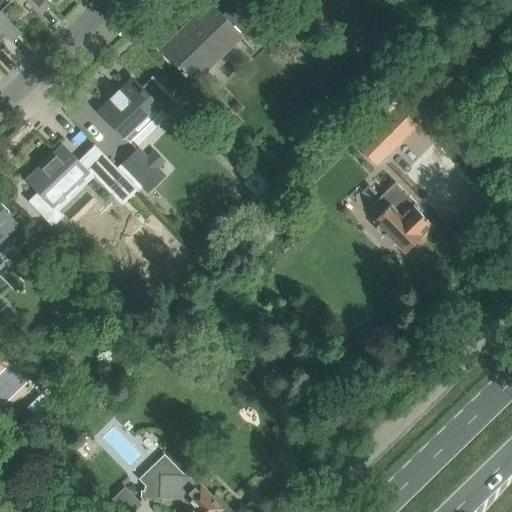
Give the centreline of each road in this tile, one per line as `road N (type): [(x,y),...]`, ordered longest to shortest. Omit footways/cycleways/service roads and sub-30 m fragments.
road 1 (unclassified): [(306,511),(511,309)]
road 2 (primary): [(511,382),(378,511)]
road 3 (residential): [(0,108),(111,0)]
